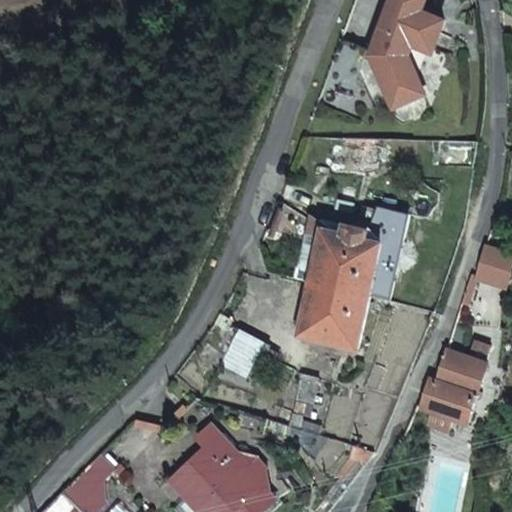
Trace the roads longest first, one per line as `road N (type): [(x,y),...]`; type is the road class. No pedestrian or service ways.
road 1 (residential): [(20,511),(179,346),(240,241),(332,0)]
road 2 (residential): [(488,0),(499,84),(483,218),(361,511)]
